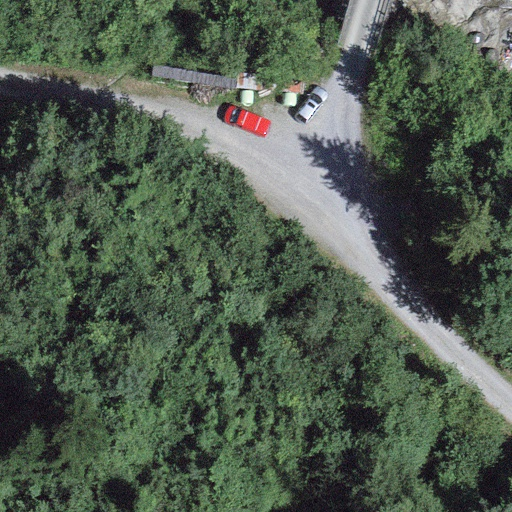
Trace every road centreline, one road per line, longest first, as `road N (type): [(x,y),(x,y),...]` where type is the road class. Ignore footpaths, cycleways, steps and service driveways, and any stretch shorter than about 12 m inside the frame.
road 1 (track): [(363,0),(319,180),(166,120),(0,80)]
road 2 (track): [(511,395),(447,348),(319,180)]
